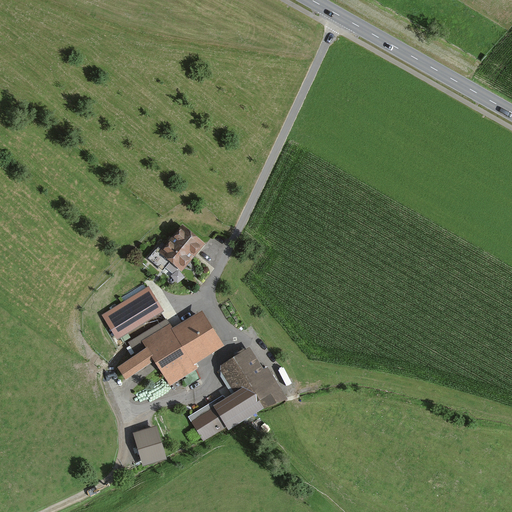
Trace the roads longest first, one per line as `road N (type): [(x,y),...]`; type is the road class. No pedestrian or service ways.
road 1 (track): [(206,301),(340,17)]
road 2 (track): [(206,301),(115,374),(129,425),(122,472),(48,511)]
road 3 (primary): [(308,0),(511,113)]
